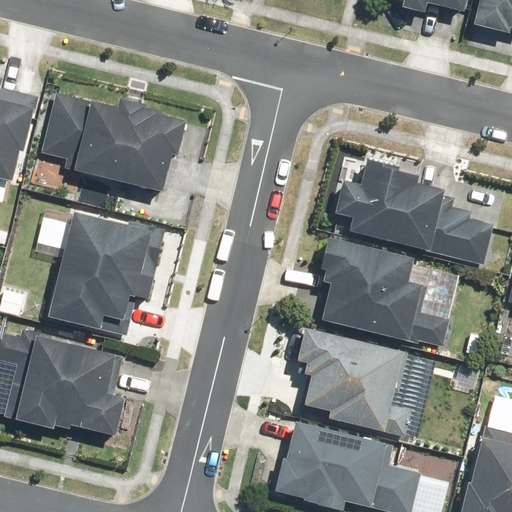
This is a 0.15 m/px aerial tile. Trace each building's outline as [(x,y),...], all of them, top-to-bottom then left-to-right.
[(469,11),(471,0),(406,0),(405,5),(429,11),(431,2),(469,11)] [(511,0),(484,0),(479,23),(511,30),(511,0)] [(0,79),(0,179),(19,184),(26,154),(30,155),(40,111),(39,111),(42,98),(5,89),(6,81),(0,79)] [(69,170),(170,194),(178,158),(185,159),(193,124),(165,117),(165,115),(151,111),(152,107),(126,101),(124,110),(60,95),(45,155),(71,161),(69,170)] [(433,252),(485,264),(495,223),(473,218),(475,211),(454,206),(457,197),(448,195),(450,187),(420,180),(421,174),(402,169),(403,165),(371,158),(365,182),(348,178),(339,212),(356,216),(353,230),(434,250),(433,252)] [(79,215),(55,319),(107,332),(110,318),(131,323),(136,299),(154,303),(160,280),(148,277),(155,246),(165,249),(169,232),(134,224),(133,228),(79,215)] [(422,341),(445,346),(451,318),(424,312),(430,284),(413,280),(419,254),(332,234),(324,268),(330,269),(327,281),(334,282),(326,319),(412,339),(412,342),(421,344),(422,341)] [(408,349),(309,326),(301,359),(312,361),(309,372),(316,373),(309,403),(334,408),(332,416),(390,429),(389,432),(407,437),(413,409),(395,405),(408,349)] [(77,428),(122,439),(131,400),(114,396),(123,358),(54,341),(56,336),(25,329),(23,338),(0,332),(0,361),(21,366),(8,419),(61,432),(61,429),(76,432),(77,428)] [(397,443),(300,420),(283,493),(347,508),(349,500),(375,506),(375,508),(392,511),(413,511),(423,471),(392,464),(397,443)] [(511,511),(511,430),(489,425),(476,481),(473,480),(465,511),(511,511)]
